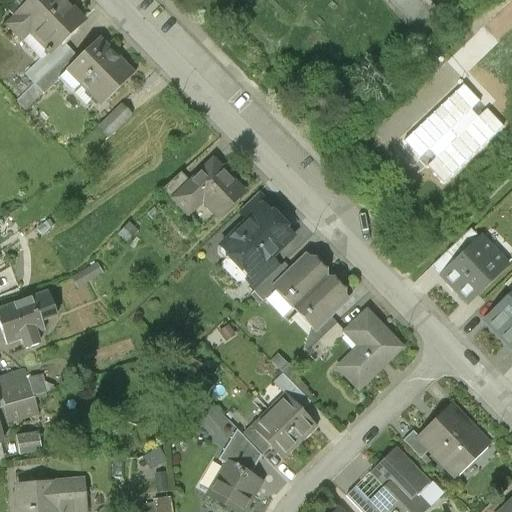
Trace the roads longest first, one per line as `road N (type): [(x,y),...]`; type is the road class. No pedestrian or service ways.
road 1 (residential): [(118,0),(452,350)]
road 2 (residential): [(452,350),(311,474),(282,511)]
